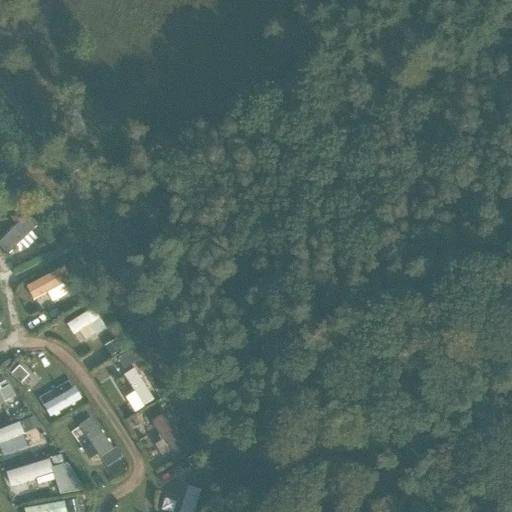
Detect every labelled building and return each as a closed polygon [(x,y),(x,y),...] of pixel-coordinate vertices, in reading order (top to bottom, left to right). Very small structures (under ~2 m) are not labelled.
[(0,245),(9,255),(37,229),(21,212),(0,231),(0,245)] [(72,286),(61,290),(59,282),(28,292),(34,310),(53,304),(54,309),(77,302),(72,286)] [(96,320),(68,333),(80,359),(108,346),(96,320)] [(27,391),(32,380),(18,374),(13,385),(27,391)] [(137,430),(156,418),(136,383),(125,390),(136,409),(127,413),(137,430)] [(0,412),(17,406),(11,391),(2,394),(0,388),(0,412)] [(56,429),(85,412),(73,391),(43,408),(56,429)] [(0,452),(3,462),(30,452),(26,443),(40,438),(35,425),(0,437),(0,452)] [(172,471),(184,466),(170,429),(158,434),(172,471)] [(73,443),(94,480),(116,467),(95,430),(73,443)] [(7,479),(13,501),(40,492),(38,488),(55,483),(48,461),(10,473),(12,478),(7,479)] [(120,469),(108,474),(116,493),(129,488),(120,469)]
